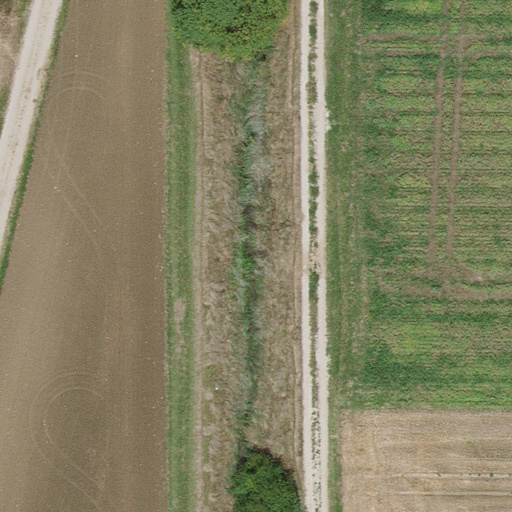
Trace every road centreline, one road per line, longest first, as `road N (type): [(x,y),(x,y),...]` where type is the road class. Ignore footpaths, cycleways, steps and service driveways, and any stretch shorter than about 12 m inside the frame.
road 1 (track): [(306,511),(305,0)]
road 2 (track): [(0,192),(46,0)]
